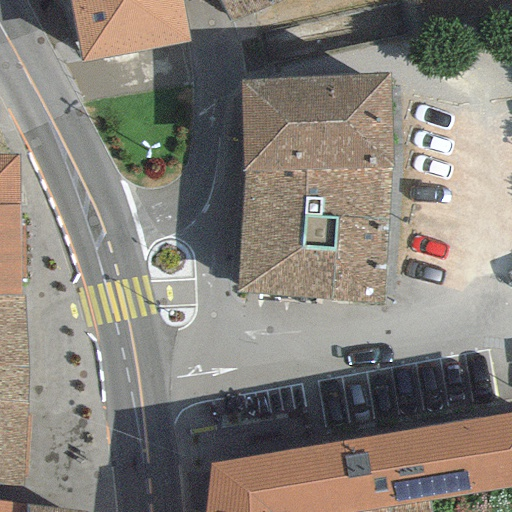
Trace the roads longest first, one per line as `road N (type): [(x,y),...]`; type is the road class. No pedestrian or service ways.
road 1 (residential): [(491,143),(494,320),(213,367)]
road 2 (tertiary): [(96,235),(0,30)]
road 3 (residential): [(213,367),(214,167)]
road 4 (residential): [(214,167),(215,40),(204,0)]
road 5 (tertiary): [(133,385),(96,235)]
road 6 (residential): [(214,167),(169,213),(96,235)]
road 7 (tertiary): [(148,511),(133,385)]
